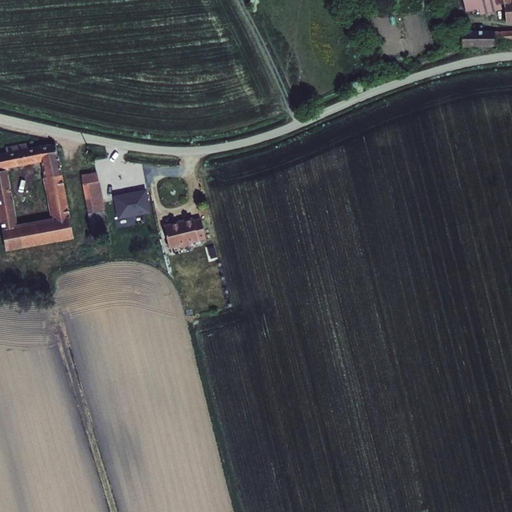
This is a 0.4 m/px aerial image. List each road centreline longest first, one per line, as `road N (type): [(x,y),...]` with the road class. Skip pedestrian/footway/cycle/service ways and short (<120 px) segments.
road 1 (residential): [(0,118),(127,146),(206,150),(273,134),(429,72),(511,56)]
road 2 (track): [(297,124),(239,0)]
